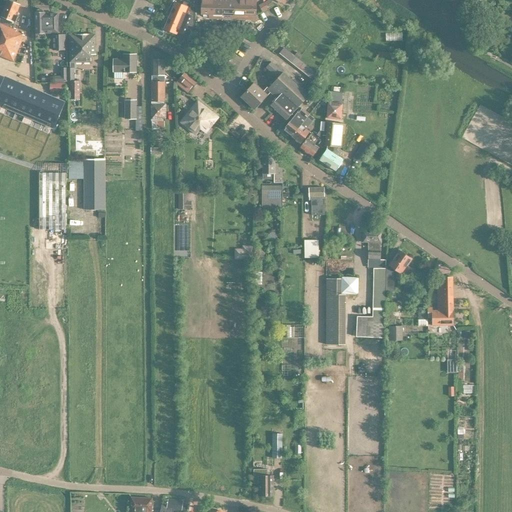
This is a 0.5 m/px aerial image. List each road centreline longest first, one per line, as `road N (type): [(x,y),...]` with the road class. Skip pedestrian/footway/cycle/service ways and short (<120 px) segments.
road 1 (track): [(147,35),(151,492)]
road 2 (residential): [(511,304),(301,163),(228,95)]
road 3 (unclassified): [(279,511),(0,474)]
road 4 (track): [(462,272),(482,347),(479,511)]
road 5 (unknown): [(65,332),(70,487)]
road 6 (residential): [(228,95),(188,60),(129,27)]
